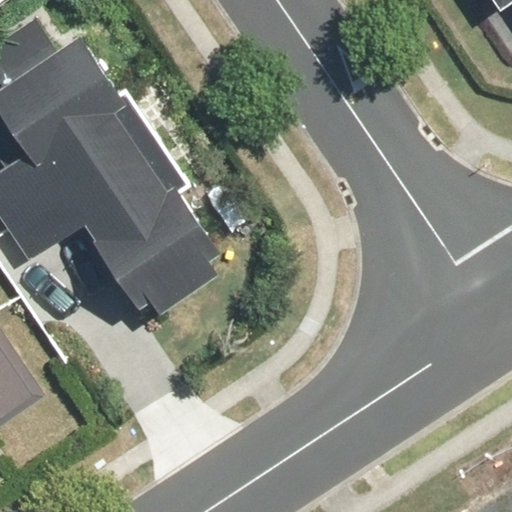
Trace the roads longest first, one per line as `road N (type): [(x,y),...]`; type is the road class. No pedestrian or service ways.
road 1 (residential): [(495,315),(282,0)]
road 2 (residential): [(495,315),(194,511)]
